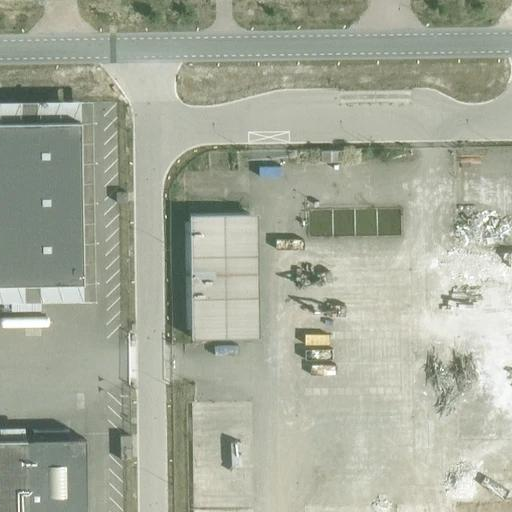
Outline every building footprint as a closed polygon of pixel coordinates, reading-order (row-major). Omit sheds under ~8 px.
[(0,282),(83,282),(80,119),(0,120),(0,282)] [(323,150),(323,161),(342,161),(341,150),(329,150),(323,150)] [(127,202),(127,192),(116,192),(117,202),(127,202)] [(192,337),(259,336),(258,212),(190,213),(192,337)] [(511,251),(454,252),(454,272),(457,440),(511,439),(511,251)] [(132,459),(131,435),(120,435),(121,459),(132,459)] [(0,511),(86,511),(85,437),(0,438),(0,511)] [(511,511),(511,501),(453,502),(453,511),(511,511)]
